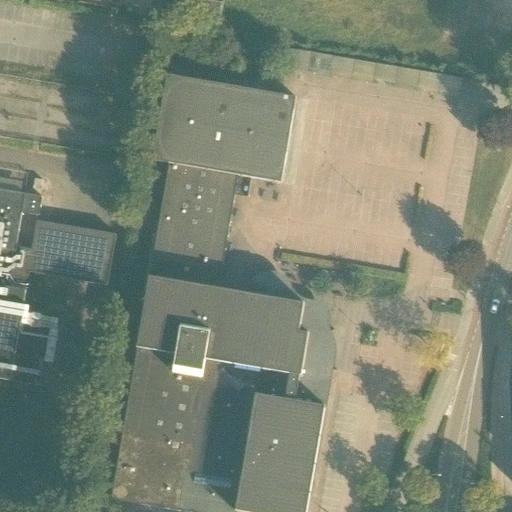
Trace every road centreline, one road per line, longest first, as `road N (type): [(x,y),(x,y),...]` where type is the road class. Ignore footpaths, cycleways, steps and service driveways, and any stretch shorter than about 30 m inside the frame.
road 1 (residential): [(484,332),(440,511)]
road 2 (residential): [(459,511),(484,332)]
